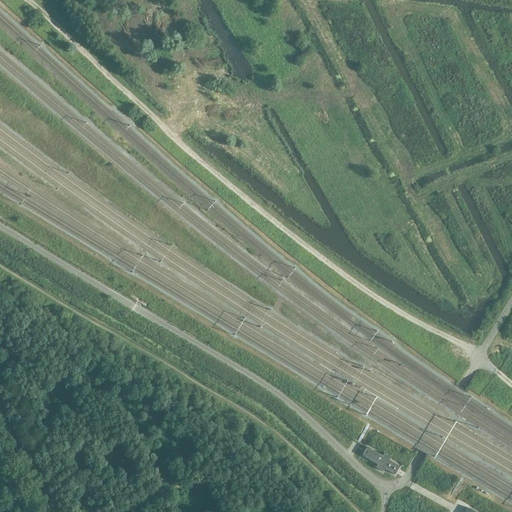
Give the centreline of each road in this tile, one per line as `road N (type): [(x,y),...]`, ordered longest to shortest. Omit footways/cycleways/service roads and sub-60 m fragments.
road 1 (unknown): [(0,264),(261,419),(359,511)]
road 2 (track): [(168,131),(198,101),(351,92)]
